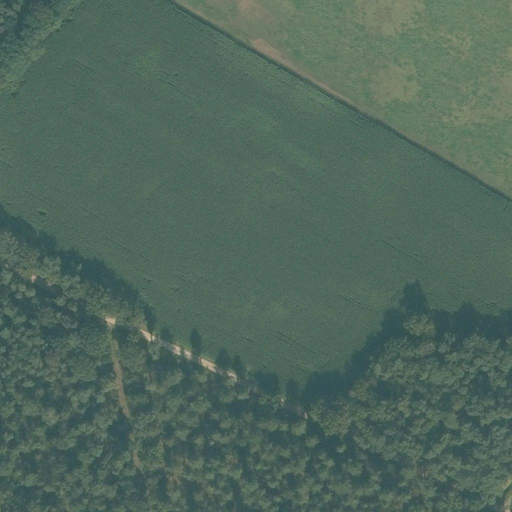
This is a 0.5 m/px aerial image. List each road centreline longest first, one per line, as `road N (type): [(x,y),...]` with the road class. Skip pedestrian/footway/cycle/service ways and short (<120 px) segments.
road 1 (track): [(503,511),(107,313)]
road 2 (track): [(107,313),(147,511)]
